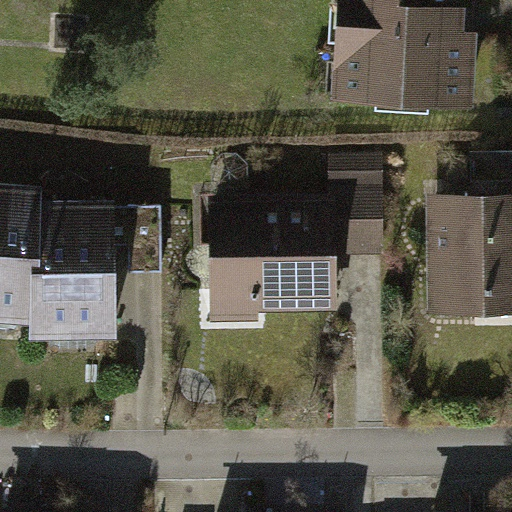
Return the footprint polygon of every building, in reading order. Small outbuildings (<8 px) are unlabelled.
[(337,0),(337,8),(454,13),(455,0),(337,0)] [(454,13),(337,8),(333,114),(464,120),(468,48),(453,47),(454,13)] [(329,173),(330,220),(205,223),(208,336),(336,333),(335,273),(386,271),(384,172),(329,173)] [(0,347),(30,350),(41,219),(42,204),(0,200),(0,347)] [(511,343),(511,218),(423,219),(425,344),(511,343)] [(107,225),(41,219),(30,350),(102,356),(107,295),(155,299),(160,238),(107,234),(107,225)]
